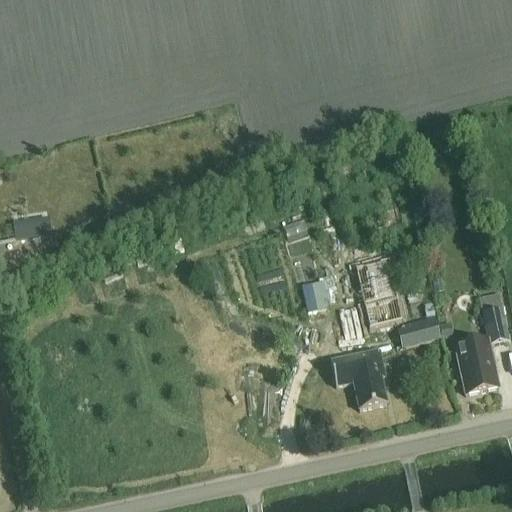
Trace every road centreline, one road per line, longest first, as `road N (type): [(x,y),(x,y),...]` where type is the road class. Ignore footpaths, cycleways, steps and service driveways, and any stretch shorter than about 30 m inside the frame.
road 1 (tertiary): [(112,511),(511,428)]
road 2 (track): [(30,511),(0,356)]
